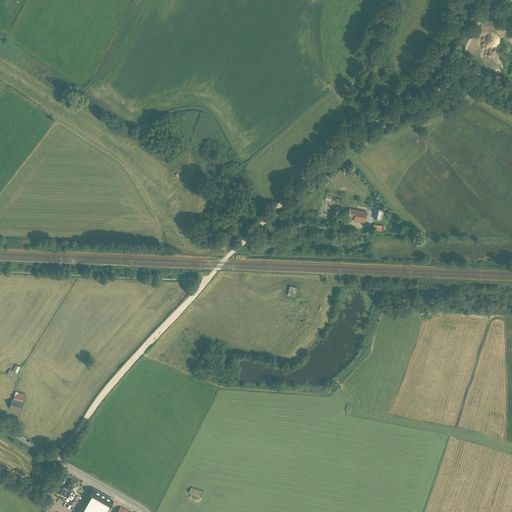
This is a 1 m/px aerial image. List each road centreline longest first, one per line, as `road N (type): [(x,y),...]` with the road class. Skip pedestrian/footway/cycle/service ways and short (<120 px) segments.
road 1 (track): [(267,216),(348,135),(446,85),(487,0)]
road 2 (track): [(56,458),(138,354)]
